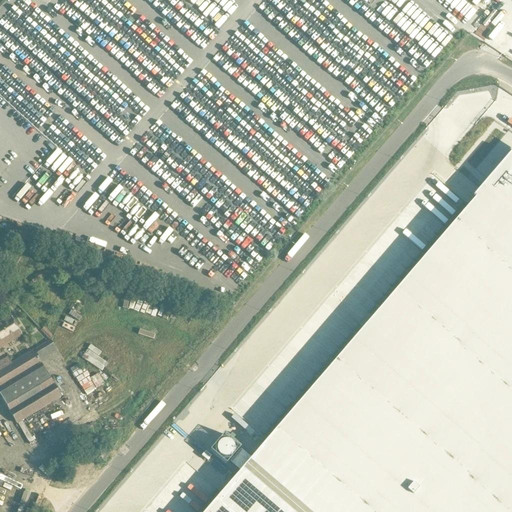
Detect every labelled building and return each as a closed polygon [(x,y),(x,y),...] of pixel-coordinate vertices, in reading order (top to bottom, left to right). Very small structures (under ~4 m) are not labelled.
[(333,0),(308,0),(310,1),(310,0),(313,0),(317,3),(316,5),(330,16),(335,10),(348,21),(356,12),(352,9),(348,13),(333,0)] [(292,22),(284,29),(291,37),(299,30),(292,22)] [(230,71),(242,55),(232,46),(228,51),(223,46),(213,58),(230,71)] [(511,511),(511,155),(483,188),(484,189),(252,458),(241,449),(230,462),(240,471),(205,511),(511,511)] [(483,176),(494,164),(487,158),(476,169),(483,176)] [(76,180),(81,184),(100,164),(96,160),(76,180)] [(107,318),(119,295),(113,292),(101,315),(107,318)] [(0,321),(0,344),(9,339),(10,342),(22,335),(10,316),(0,321)] [(61,397),(40,362),(58,351),(51,341),(33,351),(12,365),(7,357),(0,362),(0,361),(0,395),(17,424),(61,397)] [(107,362),(98,357),(101,351),(88,344),(80,359),(103,371),(107,362)] [(217,449),(217,450),(217,452),(218,454),(219,455),(220,457),(222,458),(223,458),(225,458),(227,458),(229,458),(230,457),(231,456),(233,454),(233,452),(234,450),(234,449),(233,447),(232,445),(231,443),(230,442),(228,442),(226,441),(224,441),(222,442),(220,443),(219,444),(218,445),(217,447),(217,449)]
